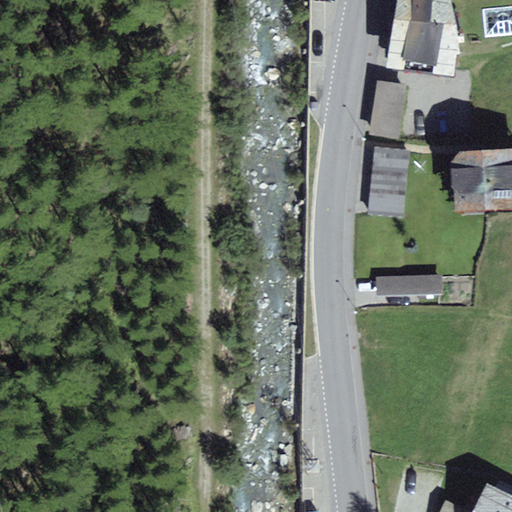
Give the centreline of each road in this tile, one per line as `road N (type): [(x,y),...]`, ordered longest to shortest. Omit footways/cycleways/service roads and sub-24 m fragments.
road 1 (tertiary): [(362,0),(326,274),(351,511)]
road 2 (track): [(208,0),(206,511)]
